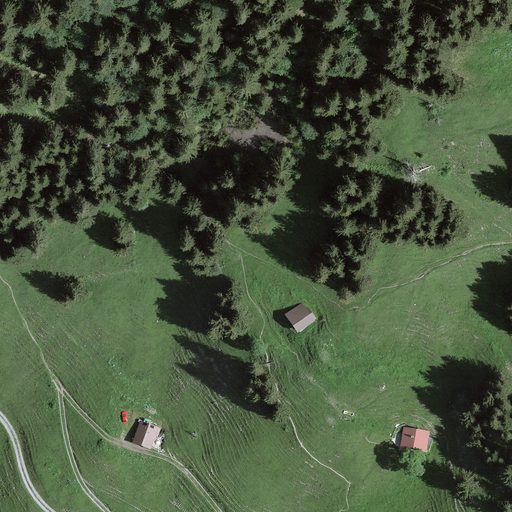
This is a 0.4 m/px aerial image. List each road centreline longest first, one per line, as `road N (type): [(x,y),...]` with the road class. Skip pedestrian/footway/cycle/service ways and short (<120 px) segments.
road 1 (track): [(220,511),(177,464),(108,435),(60,388)]
road 2 (track): [(60,388),(79,479),(107,511)]
